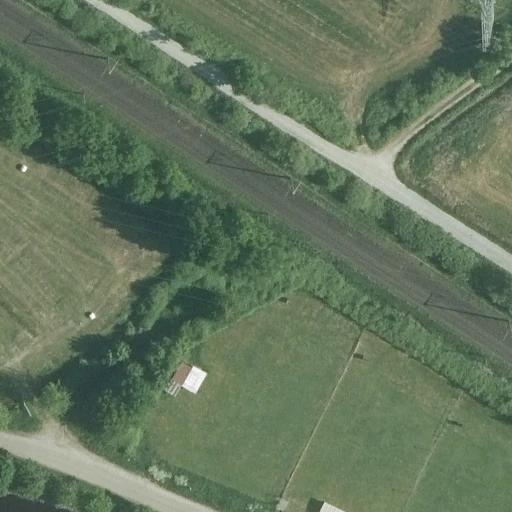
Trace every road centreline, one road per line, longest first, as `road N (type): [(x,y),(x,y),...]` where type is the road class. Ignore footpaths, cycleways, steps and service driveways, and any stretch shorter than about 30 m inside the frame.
road 1 (track): [(125,0),(511,252)]
road 2 (track): [(192,511),(0,440)]
